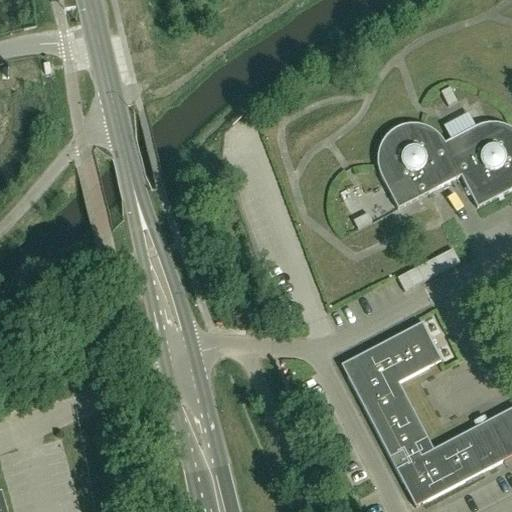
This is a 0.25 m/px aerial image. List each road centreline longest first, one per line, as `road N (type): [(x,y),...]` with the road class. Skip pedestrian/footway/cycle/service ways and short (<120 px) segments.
road 1 (tertiary): [(216,511),(114,119)]
road 2 (unknown): [(300,348),(401,312),(511,257)]
road 3 (unknown): [(300,348),(361,434),(402,511)]
road 4 (unclassified): [(114,119),(0,221)]
road 5 (tertiary): [(114,119),(87,0)]
